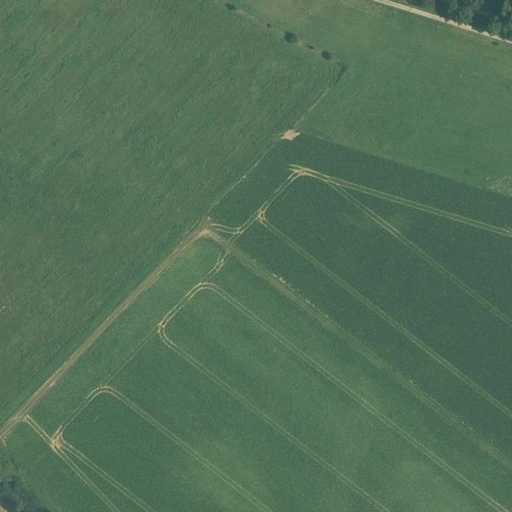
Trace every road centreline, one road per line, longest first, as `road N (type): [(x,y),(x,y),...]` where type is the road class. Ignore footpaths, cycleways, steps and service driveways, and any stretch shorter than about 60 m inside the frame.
road 1 (track): [(0,463),(210,235),(511,470)]
road 2 (track): [(350,0),(511,49)]
